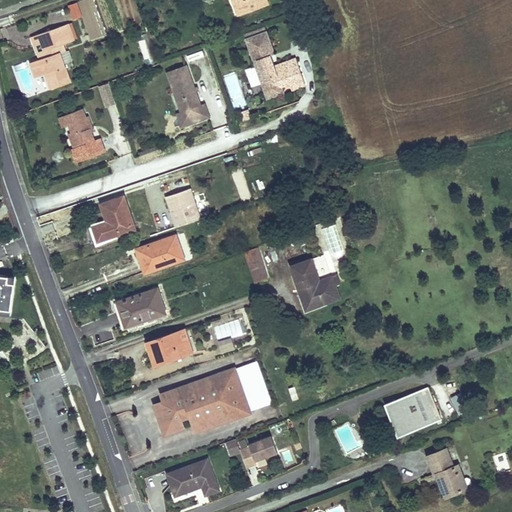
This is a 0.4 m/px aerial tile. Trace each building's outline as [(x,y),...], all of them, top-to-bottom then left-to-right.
[(268,2),(267,0),(234,0),(235,1),(234,2),(239,14),(268,2)] [(78,1),(68,4),(72,19),(82,16),(78,1)] [(73,40),(68,24),(34,35),(38,45),(42,43),(44,50),(63,44),(73,40)] [(265,31),(244,38),(253,61),(256,60),(264,80),(266,79),(268,85),(266,86),(270,97),(283,92),(281,87),(279,82),(288,79),(284,69),(297,64),(294,57),(273,65),(269,55),(274,53),(265,31)] [(70,64),(63,44),(44,50),(42,43),(38,45),(34,35),(31,37),(39,60),(59,53),(64,67),(70,64)] [(64,67),(59,53),(39,60),(31,62),(35,75),(45,71),(51,88),(69,83),(64,67)] [(267,98),(270,97),(266,86),(268,85),(266,79),(264,80),(256,60),(253,61),(267,98)] [(186,64),(167,71),(181,112),(187,110),(191,123),(209,117),(204,103),(200,104),(196,91),(194,87),(186,64)] [(297,64),(284,69),(288,79),(279,82),(281,87),(290,84),(292,89),(304,84),(297,64)] [(106,106),(116,102),(109,81),(99,85),(106,106)] [(83,109),(66,115),(70,125),(72,133),(69,134),(74,149),(77,148),(82,161),(105,153),(100,139),(95,141),(92,133),(91,129),(93,128),(89,117),(86,118),(83,109)] [(181,112),(177,113),(182,127),(191,123),(187,110),(181,112)] [(66,115),(60,117),(63,127),(70,125),(66,115)] [(74,149),(71,150),(76,163),(82,161),(77,148),(74,149)] [(246,171),(234,172),(237,196),(248,195),(246,171)] [(201,217),(192,190),(168,200),(177,226),(201,217)] [(135,225),(124,195),(102,203),(108,220),(93,226),(99,243),(129,233),(126,228),(135,225)] [(345,249),(336,226),(323,230),(331,253),(345,249)] [(184,257),(176,235),(137,249),(139,257),(146,255),(150,269),(184,257)] [(269,277),(258,246),(244,251),(255,282),(269,277)] [(320,280),(311,258),(292,264),(306,309),(340,298),(335,284),(340,282),(337,274),(320,280)] [(0,312),(0,313),(1,308),(12,309),(16,282),(9,281),(9,275),(0,273),(0,312)] [(165,312),(157,288),(118,302),(121,310),(127,309),(131,324),(143,320),(142,315),(146,314),(148,319),(165,312)] [(191,351),(185,330),(179,332),(182,340),(174,343),(178,357),(191,351)] [(179,332),(148,343),(155,364),(178,357),(174,343),(182,340),(179,332)] [(237,368),(161,394),(165,406),(155,410),(165,436),(185,428),(183,420),(190,418),(196,435),(253,414),(237,368)] [(444,398),(452,397),(455,411),(462,410),(457,380),(441,383),(444,398)] [(288,388),(292,400),(299,398),(295,386),(288,388)] [(428,387),(385,403),(390,414),(382,417),(385,424),(393,422),(399,420),(402,427),(426,418),(429,424),(441,419),(428,387)] [(399,420),(393,422),(398,437),(429,424),(426,418),(402,427),(399,420)] [(269,437),(247,445),(253,461),(275,453),(269,437)] [(234,440),(224,443),(229,455),(238,452),(234,440)] [(293,444),(298,459),(305,457),(300,442),(293,444)] [(446,451),(427,457),(434,476),(436,475),(438,475),(441,482),(439,482),(445,499),(462,492),(459,483),(463,482),(458,467),(452,469),(446,451)] [(505,453),(497,456),(502,472),(510,470),(505,453)] [(208,459),(169,472),(176,494),(194,488),(193,483),(202,481),(207,494),(219,490),(208,459)]
